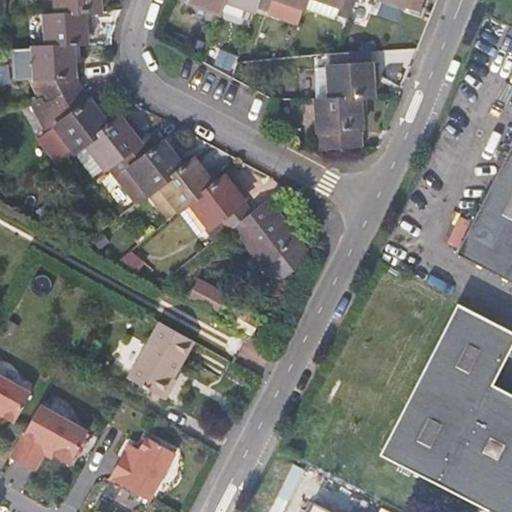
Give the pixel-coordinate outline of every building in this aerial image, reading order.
[(189,203),(210,229),(218,239),(233,227),(278,284),(312,257),(267,200),(252,212),(224,176),(212,184),(193,159),(183,167),(162,141),(158,144),(151,134),(140,142),(120,116),(107,126),(87,102),(77,77),(74,44),(88,43),(86,12),(98,11),(96,0),(53,0),(55,14),(43,15),(45,47),(31,48),(34,82),(53,126),(73,153),(85,144),(104,170),(113,164),(120,173),(127,169),(147,194),(158,186),(178,211),(179,211),(189,203)] [(355,0),(384,0),(385,0),(403,7),(405,7),(405,5),(420,10),(423,0),(188,0),(188,2),(218,12),(222,0),(228,0),(255,9),(256,5),(299,21),(303,10),(306,0),(323,0),(338,5),(351,9),(355,0)] [(333,20),(338,5),(323,0),(306,0),(303,10),(333,20)] [(403,7),(385,0),(379,16),(397,22),(403,7)] [(317,143),(360,142),(359,97),(372,96),(370,53),(327,56),(329,97),(315,98),(317,143)] [(511,111),(443,247),(511,281),(511,111)] [(200,237),(210,229),(189,203),(179,211),(200,237)] [(220,311),(229,293),(201,278),(192,296),(220,311)] [(511,330),(461,305),(385,457),(496,511),(511,511),(511,393),(498,386),(511,357),(511,330)] [(256,331),(262,318),(241,307),(235,319),(256,331)] [(176,374),(196,338),(162,319),(130,375),(167,396),(178,375),(176,374)] [(129,342),(119,366),(131,371),(141,347),(129,342)] [(0,419),(1,420),(4,415),(17,421),(32,393),(0,375),(0,419)] [(40,404),(12,455),(37,468),(47,450),(71,462),(88,431),(40,404)] [(110,478),(151,500),(178,451),(149,436),(141,449),(135,445),(131,452),(126,450),(110,478)] [(131,452),(135,445),(130,442),(126,450),(131,452)] [(264,511),(294,456),(280,449),(247,511),(264,511)] [(336,511),(318,502),(313,511),(336,511)]
